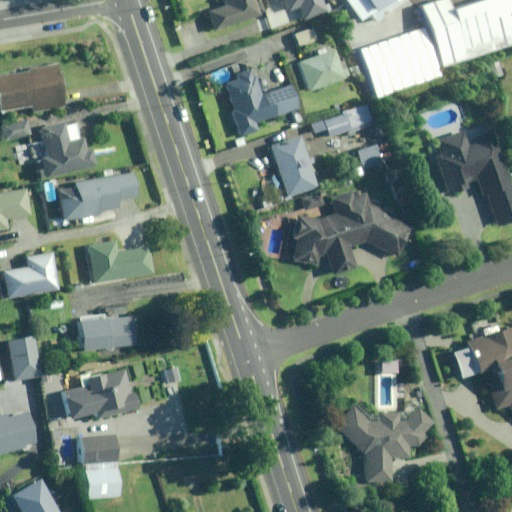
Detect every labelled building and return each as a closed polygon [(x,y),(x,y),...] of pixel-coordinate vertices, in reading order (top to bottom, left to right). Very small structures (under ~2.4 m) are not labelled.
[(208,31),(254,15),(248,0),(218,0),(218,1),(220,5),(201,11),(206,24),(208,31)] [(339,0),(354,20),(383,0),(339,0)] [(511,41),(511,0),(478,0),(445,11),(441,0),(436,0),(416,7),(437,67),(511,41)] [(283,24),(296,20),(292,9),(285,11),(279,13),(279,11),(254,20),(254,22),(258,32),(258,33),(260,33),(283,25),(283,24)] [(428,45),(402,21),(390,34),(386,30),(374,44),(378,48),(365,61),(391,85),(428,45)] [(309,42),(312,40),(308,28),(305,29),(291,34),(295,47),(298,46),(309,42)] [(339,79),(338,77),(344,75),(340,63),(333,65),(328,51),(321,53),(319,48),(312,51),(314,56),(297,61),(293,63),(303,92),(339,79)] [(63,106),(61,91),(56,63),(27,67),(28,71),(0,75),(0,110),(31,105),(32,111),(63,106)] [(487,67),(491,78),(501,74),(498,64),(487,67)] [(349,69),(352,77),(359,74),(356,66),(349,69)] [(283,113),(275,89),(256,95),(249,77),(247,78),(244,70),(231,74),(232,79),(219,83),(223,94),(224,97),(221,95),(217,96),(214,99),(215,103),(218,106),(223,105),(225,102),(228,110),(226,111),(234,137),(252,131),(249,124),(265,118),(268,118),(283,113)] [(348,109),(359,105),(357,100),(361,99),(359,94),(345,99),(348,109)] [(324,137),(334,134),(344,130),(344,129),(367,122),(366,120),(371,118),(367,106),(362,108),(361,105),(359,105),(348,109),(337,112),(338,116),(319,122),(324,137)] [(288,115),(291,122),(297,121),(294,112),(288,115)] [(30,134),(27,121),(26,119),(14,122),(13,118),(1,121),(2,125),(0,125),(0,129),(3,141),(26,135),(29,134),(30,134)] [(86,150),(84,138),(78,139),(74,124),(64,126),(63,123),(39,128),(40,132),(45,157),(40,158),(45,178),(95,167),(92,149),(86,150)] [(489,132),(486,133),(470,139),(471,144),(464,147),(458,131),(432,140),(437,155),(433,156),(431,157),(444,195),(449,194),(464,189),(462,182),(468,180),(468,178),(471,177),(478,197),(481,195),(491,223),(492,226),(511,219),(511,203),(509,196),(506,185),(505,180),(489,132)] [(305,172),(304,168),(293,136),(263,147),(273,174),(281,198),(310,188),(309,186),(305,172)] [(356,163),(358,169),(376,163),(370,147),(352,153),(356,163)] [(132,172),(73,181),(74,187),(58,190),(63,220),(99,214),(98,210),(118,207),(117,199),(135,196),(132,172)] [(12,217),(30,214),(26,189),(4,193),(0,193),(0,230),(4,229),(7,229),(5,218),(12,217)] [(382,214),(373,209),(362,204),(359,193),(347,197),(345,191),(341,193),(324,198),(329,214),(313,219),(291,215),(287,239),(291,240),(287,261),(311,266),(312,258),(318,256),(320,262),(324,275),(325,277),(347,269),(346,264),(342,252),(340,248),(359,242),(389,257),(404,228),(389,220),(386,219),(387,216),(386,216),(382,214)] [(320,204),(315,191),(297,197),(302,211),(320,204)] [(117,252),(117,249),(115,241),(110,242),(98,244),(88,246),(94,282),(94,283),(97,283),(153,273),(148,246),(144,247),(117,252)] [(7,298),(57,289),(51,253),(26,257),(27,267),(14,270),(3,272),(7,298)] [(59,297),(47,299),(49,308),(60,306),(59,297)] [(123,346),(134,345),(131,316),(104,319),(104,315),(99,316),(79,318),(83,351),(99,349),(123,346)] [(511,339),(507,325),(493,329),(473,336),(459,340),(461,347),(459,347),(450,350),(446,352),(454,377),(460,374),(467,372),(483,367),(489,385),(483,386),(491,408),(503,404),(504,407),(511,414),(511,339)] [(12,326),(0,328),(0,338),(8,337),(8,335),(13,334),(12,326)] [(10,380),(35,375),(28,335),(2,340),(10,380)] [(95,421),(137,409),(133,394),(130,395),(123,369),(99,375),(98,373),(88,376),(87,374),(77,376),(80,387),(61,392),(68,420),(93,413),(95,421)] [(393,411),(376,411),(374,411),(374,421),(364,421),(348,405),(329,424),(349,444),(358,453),(361,452),(361,481),(386,481),(386,461),(386,457),(391,457),(403,457),(403,444),(412,445),(421,435),(417,432),(427,421),(413,407),(400,420),(393,420),(393,411)] [(0,449),(17,445),(16,443),(30,440),(24,413),(4,418),(3,413),(0,413),(0,449)] [(118,496),(113,448),(112,435),(77,438),(68,439),(69,450),(82,449),(86,499),(118,496)] [(47,511),(34,489),(3,507),(5,511),(47,511)] [(344,493),(348,507),(362,502),(360,495),(357,496),(354,489),(344,493)]
